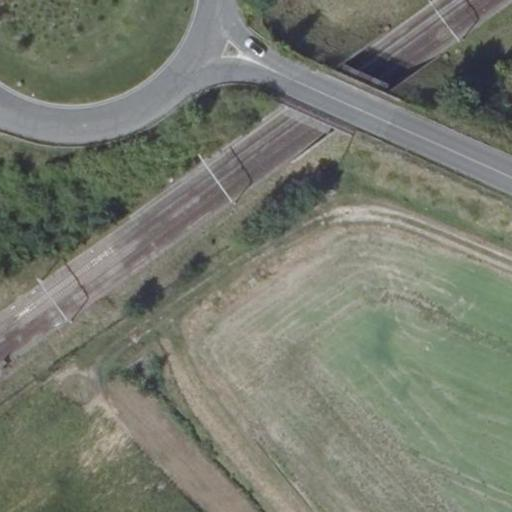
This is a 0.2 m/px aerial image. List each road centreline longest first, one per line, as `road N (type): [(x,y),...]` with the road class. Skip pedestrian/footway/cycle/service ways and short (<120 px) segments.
road 1 (track): [(114,351),(260,252),(325,219),(378,214),(511,264)]
road 2 (tertiary): [(511,179),(276,74)]
road 3 (secondary): [(1,101),(46,119),(94,122),(141,108),(180,80)]
